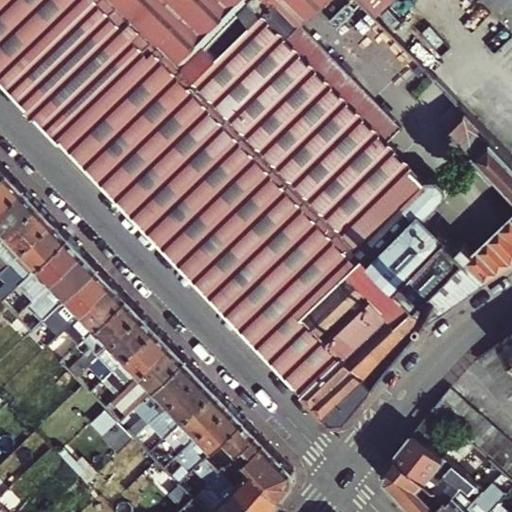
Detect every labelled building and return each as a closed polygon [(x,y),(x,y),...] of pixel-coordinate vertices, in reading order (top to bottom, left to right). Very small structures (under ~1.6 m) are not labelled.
[(0,0),(0,74),(330,420),(347,419),(431,317),(504,265),(487,236),(475,247),(466,238),(459,245),(430,216),(447,193),(447,183),(441,176),(428,178),(410,159),(422,147),(305,27),(332,0),(0,0)] [(361,0),(375,14),(389,0),(361,0)] [(511,154),(470,111),(453,128),(476,152),(469,158),(492,181),(499,174),(511,187),(511,212),(504,221),(511,228),(511,230),(511,154)] [(0,176),(8,169),(0,160),(0,176)] [(0,210),(25,186),(8,169),(0,176),(0,210)] [(25,186),(0,210),(0,242),(40,202),(25,186)] [(40,202),(0,242),(0,262),(5,268),(55,218),(40,202)] [(16,289),(21,284),(70,234),(55,218),(5,268),(0,273),(0,294),(5,300),(16,289)] [(70,234),(21,284),(36,299),(85,249),(70,234)] [(100,265),(85,249),(36,299),(51,314),(100,265)] [(100,265),(51,314),(35,330),(50,345),(53,342),(65,330),(115,280),(100,265)] [(129,295),(115,280),(65,330),(79,345),(112,311),(129,295)] [(5,300),(12,307),(20,315),(31,304),(16,289),(5,300)] [(112,311),(79,345),(87,352),(71,367),(79,375),(91,363),(143,310),(129,295),(112,311)] [(118,366),(158,325),(143,310),(91,363),(106,378),(118,366)] [(173,341),(158,325),(118,366),(128,378),(120,386),(124,390),(153,360),(173,341)] [(511,332),(501,340),(511,352),(511,332)] [(511,352),(501,340),(501,339),(483,356),(511,390),(511,352)] [(124,390),(138,405),(187,356),(173,341),(153,360),(124,390)] [(50,345),(64,360),(68,357),(53,342),(50,345)] [(151,422),(159,414),(173,400),(202,371),(187,356),(138,405),(123,421),(134,432),(148,418),(151,422)] [(173,400),(159,414),(173,428),(217,386),(202,371),(173,400)] [(436,403),(511,471),(511,438),(454,385),(436,403)] [(217,386),(173,428),(184,439),(176,446),(180,450),(231,401),(217,386)] [(231,401),(180,450),(177,453),(192,469),(195,466),(205,456),(225,437),(246,417),(231,401)] [(246,417),(225,437),(239,451),(246,444),(259,431),(246,417)] [(447,495),(468,474),(444,453),(443,454),(414,429),(397,450),(447,495)] [(253,452),(246,458),(284,496),(294,483),(295,468),(259,431),(246,444),(253,452)] [(387,478),(420,511),(429,511),(447,495),(397,450),(387,462),(387,478)] [(228,462),(223,467),(247,491),(268,511),(270,511),(284,496),(246,458),(242,455),(232,465),(228,462)] [(194,493),(209,509),(223,495),(239,511),(268,511),(247,491),(223,467),(219,470),(205,456),(195,466),(208,479),(194,493)] [(429,511),(458,511),(468,503),(475,496),(479,492),(472,485),(477,481),(468,474),(447,495),(429,511)] [(490,509),(494,505),(479,492),(475,496),(490,509)] [(212,511),(209,509),(194,493),(185,502),(195,511),(212,511)] [(239,511),(223,495),(209,509),(212,511),(239,511)] [(0,511),(11,511),(3,503),(0,499),(0,511)] [(476,511),(468,503),(458,511),(476,511)]
